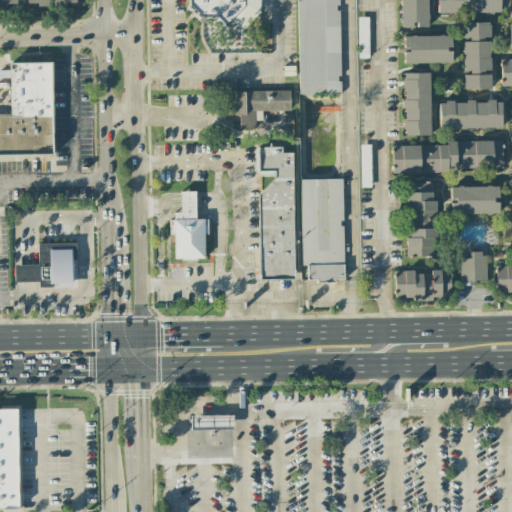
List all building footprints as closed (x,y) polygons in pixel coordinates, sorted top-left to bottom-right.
[(189,0),(190,11),(198,11),(199,22),(205,22),(206,54),(255,52),(255,35),(246,35),(245,22),(260,21),(259,0),(189,0)] [(296,0),(298,94),(340,94),(338,0),(296,0)] [(428,27),(427,0),(400,0),(401,28),(428,27)] [(500,12),(500,8),(510,8),(509,0),(437,0),(438,13),(500,12)] [(464,89),(491,89),(490,39),(490,23),(463,23),(463,40),(464,89)] [(404,64),(452,63),(451,36),(403,37),(404,64)] [(511,58),(501,59),(502,86),(511,86),(511,58)] [(0,155),(52,154),(51,63),(9,63),(10,114),(0,114),(0,155)] [(430,136),(429,73),(402,73),(403,136),(430,136)] [(261,111),(290,111),(290,92),(227,92),(227,121),(239,121),(239,128),(255,128),(255,121),(261,121),(261,111)] [(501,128),(502,102),(439,102),(439,128),(501,128)] [(392,172),(502,170),(502,143),(392,144),(392,172)] [(371,187),(370,145),(360,145),(360,188),(371,187)] [(292,153),(281,153),(281,148),(257,148),(258,172),(271,172),(271,190),(258,190),(259,280),(293,280),(292,153)] [(343,281),(342,179),(301,180),(302,266),(307,266),(307,282),(343,281)] [(434,183),(406,183),(406,223),(435,223),(434,183)] [(450,187),(450,214),(498,213),(498,200),(498,186),(450,187)] [(195,192),(180,192),(180,213),(170,213),(171,235),(173,235),(173,260),(203,259),(203,234),(207,234),(207,220),(195,220),(195,192)] [(407,257),(434,257),(434,229),(407,229),(407,257)] [(38,244),(38,265),(14,265),(14,282),(38,282),(39,286),(76,286),(75,243),(38,244)] [(460,281),(486,281),(486,253),(469,253),(469,258),(459,258),(460,281)] [(511,266),(497,266),(496,294),(511,294),(511,266)] [(450,298),(450,272),(394,271),(394,300),(432,300),(433,298),(450,298)] [(0,509),(17,510),(16,409),(0,409),(0,509)] [(177,413),(221,413),(222,427),(176,427),(176,418),(177,413)]
